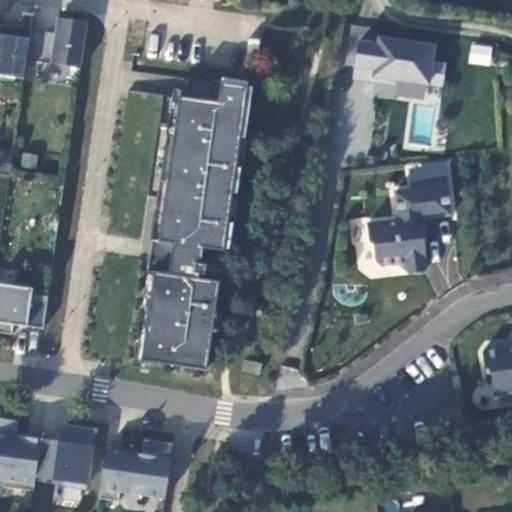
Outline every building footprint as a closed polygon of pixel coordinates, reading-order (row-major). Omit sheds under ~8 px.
[(0,75),(24,79),(26,61),(31,29),(33,14),(23,13),(21,28),(1,25),(0,28),(0,75)] [(58,18),(56,33),(31,29),(26,61),(81,68),(87,22),(58,18)] [(434,61),(436,43),(357,34),(351,94),(441,104),(445,62),(434,61)] [(490,65),(492,46),(470,43),(468,63),(490,65)] [(188,97),(217,100),(219,83),(189,81),(188,97)] [(220,282),(198,279),(199,274),(205,275),(207,265),(201,264),(203,248),(224,251),(248,87),(221,83),(218,102),(179,97),(158,242),(173,244),(168,274),(154,272),(141,361),(207,370),(220,282)] [(427,263),(421,213),(451,210),(446,161),(409,165),(411,185),(394,186),(398,215),(366,218),(369,236),(373,240),(375,257),(380,261),(403,258),(403,265),(408,269),(423,267),(427,263)] [(43,329),(48,297),(32,295),(33,289),(0,283),(0,333),(12,335),(14,325),(43,329)] [(511,344),(504,346),(496,341),(485,343),(480,350),(484,372),(489,374),(493,393),(511,389),(511,344)] [(260,374),(262,364),(244,360),(242,371),(260,374)] [(0,479),(4,480),(3,487),(33,492),(36,477),(41,440),(16,436),(8,435),(10,420),(0,418),(0,479)] [(8,435),(16,436),(18,421),(10,420),(8,435)] [(60,480),(60,485),(85,489),(93,432),(68,428),(66,443),(41,440),(36,477),(60,480)] [(144,439),(142,454),(106,449),(99,499),(119,501),(120,491),(165,498),(173,444),(144,439)]
